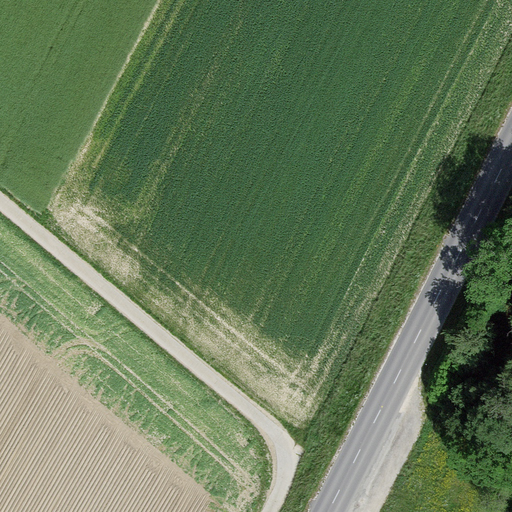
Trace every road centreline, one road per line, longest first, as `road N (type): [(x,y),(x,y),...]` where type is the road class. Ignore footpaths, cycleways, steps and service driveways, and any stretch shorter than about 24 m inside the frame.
road 1 (track): [(274,511),(286,464),(265,420),(0,194)]
road 2 (secondary): [(511,167),(340,511)]
